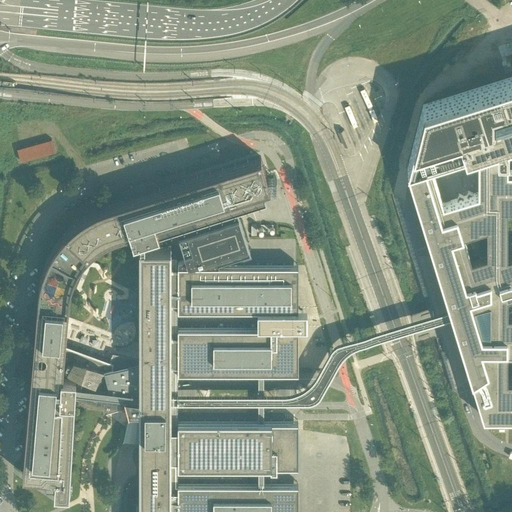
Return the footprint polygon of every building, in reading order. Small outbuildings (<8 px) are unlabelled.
[(420,210),(432,249),(434,257),(435,260),(449,306),(450,310),(452,314),(472,379),(483,416),(493,416),(511,416),(511,170),(507,170),(507,137),(511,135),(511,77),(442,99),(423,105),(416,133),(407,168),(407,169),(408,171),(420,210)] [(375,107),(381,105),(377,95),(372,97),(375,107)] [(17,148),(21,161),(55,151),(51,138),(17,148)] [(39,285),(39,289),(38,292),(30,383),(22,474),(29,474),(39,475),(45,475),(46,476),(46,480),(55,481),(54,483),(54,484),(54,485),(54,489),(54,490),(54,491),(54,492),(56,492),(57,492),(66,493),(68,493),(69,493),(69,491),(69,490),(70,479),(70,477),(70,470),(71,468),(71,462),(71,460),(71,454),(71,452),(72,447),(72,445),(72,439),(72,437),(73,431),(73,429),(73,428),(73,423),(73,421),(74,416),(74,414),(74,409),(74,408),(74,406),(74,405),(74,403),(75,399),(75,388),(108,392),(107,397),(114,398),(114,399),(114,400),(114,401),(115,401),(115,402),(116,403),(117,403),(118,403),(119,403),(120,403),(121,402),(122,402),(122,401),(122,400),(126,401),(128,406),(128,409),(129,409),(129,408),(131,408),(126,428),(123,441),(124,440),(129,441),(135,442),(135,441),(139,442),(139,445),(138,511),(297,511),(298,497),(298,496),(298,494),(298,484),(298,482),(296,482),(285,482),(283,482),(272,482),(270,482),(263,482),(263,464),(270,464),(270,467),(276,467),(276,464),(283,464),(285,464),(296,464),(298,464),(298,463),(298,452),(298,450),(298,434),(298,432),(298,430),(298,429),(298,421),(298,419),(296,419),(295,419),(293,419),(292,419),(290,419),(285,419),(283,419),(276,419),(272,419),(270,419),(264,420),(261,420),(260,420),(258,420),(178,421),(178,399),(178,395),(178,392),(177,377),(177,371),(258,371),(261,371),(263,371),(270,371),(271,371),(283,371),(285,371),(290,371),(296,371),(298,371),(298,369),(298,368),(298,358),(298,356),(298,354),(298,342),(298,340),(298,338),(298,334),(298,328),(298,326),(306,326),(306,308),(298,308),(298,307),(298,296),(298,294),(298,292),(298,279),(298,278),(298,276),(298,266),(298,265),(298,263),(285,263),(283,263),(271,263),(270,263),(258,263),(256,263),(245,263),(243,263),(232,263),(230,263),(219,263),(218,263),(218,260),(251,250),(238,207),(176,227),(185,255),(178,257),(178,264),(178,265),(177,265),(177,255),(171,255),(171,246),(144,246),(144,236),(159,231),(229,208),(266,197),(263,188),(266,188),(270,186),(268,181),(267,178),(267,176),(265,172),(262,160),(261,156),(258,157),(255,158),(188,179),(154,190),(134,196),(126,199),(108,204),(105,206),(101,207),(98,208),(94,210),(90,212),(87,214),(84,216),(80,218),(77,221),(74,223),(71,226),(68,229),(65,232),(62,235),(60,238),(57,241),(55,244),(53,248),(51,251),(49,255),(47,258),(46,262),(44,266),(43,270),(42,273),(41,277),(40,281),(39,285)] [(296,241),(274,241),(274,247),(279,247),(279,259),(285,259),(284,255),(291,255),(291,259),(296,259),(296,241)]
